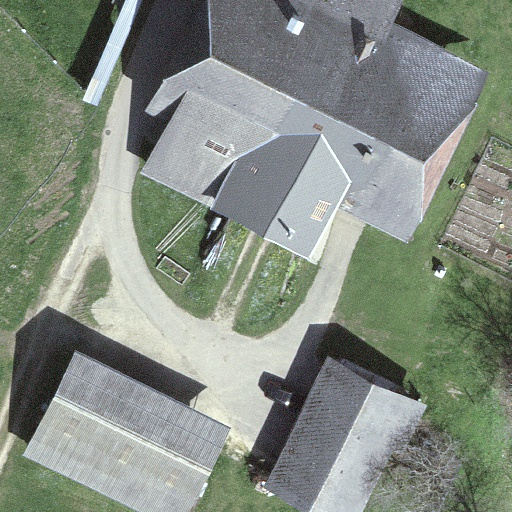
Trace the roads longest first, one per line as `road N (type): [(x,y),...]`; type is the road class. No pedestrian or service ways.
road 1 (unclassified): [(335,261),(290,335),(260,353),(227,359),(193,352),(146,306),(112,189),(140,69),(174,0)]
road 2 (track): [(112,189),(0,439)]
